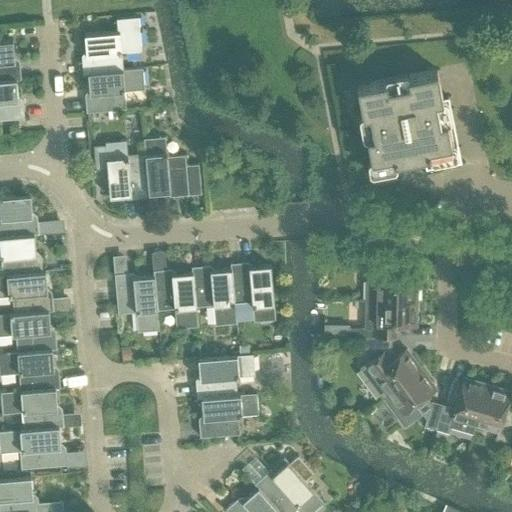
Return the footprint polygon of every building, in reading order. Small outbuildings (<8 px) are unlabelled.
[(121,52),(141,50),(138,18),(117,20),(118,32),(84,34),(86,61),(82,61),(83,74),(88,74),(88,73),(123,70),(123,69),(121,52)] [(0,80),(16,80),(21,80),(20,67),(15,68),(13,41),(0,41),(0,80)] [(124,91),(144,89),(143,68),(123,69),(123,70),(88,73),(88,74),(90,100),(85,101),(86,112),(87,112),(98,111),(126,109),(124,91)] [(448,97),(442,98),(436,70),(357,86),(373,166),(423,156),(425,169),(461,162),(448,97)] [(18,106),(16,80),(0,80),(0,119),(24,118),(23,105),(18,106)] [(99,121),(98,111),(87,112),(88,122),(99,121)] [(165,136),(144,138),(145,152),(145,158),(146,158),(149,193),(175,190),(176,195),(201,193),(198,164),(186,165),(185,155),(167,156),(165,136)] [(105,144),(93,145),(95,170),(107,169),(109,196),(136,194),(137,199),(150,198),(149,193),(146,158),(145,158),(145,152),(128,154),(126,140),(105,142),(105,144)] [(37,221),(32,221),(30,195),(0,197),(0,235),(34,233),(34,234),(38,233),(37,221)] [(36,260),(34,234),(34,233),(0,235),(0,257),(1,258),(2,275),(42,272),(42,271),(41,259),(36,260)] [(270,264),(243,266),(243,262),(230,263),(230,267),(231,267),(234,303),(252,301),(254,321),(275,319),(270,264)] [(365,281),(365,300),(416,301),(417,276),(393,276),(393,264),(366,264),(366,273),(370,276),(365,281)] [(230,267),(205,270),(205,265),(192,266),(192,271),(193,271),(195,306),(196,306),(213,304),(215,324),(236,323),(234,303),(231,267),(230,267)] [(192,271),(167,273),(166,269),(153,270),(153,274),(154,274),(157,310),(157,309),(175,308),(176,328),(198,326),(196,306),(195,306),(193,271),(192,271)] [(52,297),(47,298),(45,270),(42,271),(42,272),(2,275),(0,274),(0,296),(12,296),(13,313),(48,310),(48,311),(53,310),(52,297)] [(153,274),(127,277),(127,272),(114,273),(118,313),(136,311),(137,331),(159,329),(157,309),(157,310),(154,274),(153,274)] [(348,327),(348,336),(366,337),(366,336),(392,337),(392,325),(416,326),(416,301),(365,300),(364,308),(364,327),(348,327)] [(50,336),(48,311),(48,310),(13,313),(0,313),(0,335),(15,334),(17,351),(17,352),(52,349),(56,349),(55,336),(50,336)] [(379,354),(361,367),(373,383),(383,397),(388,393),(421,368),(407,349),(394,359),(387,349),(391,349),(392,337),(366,336),(366,337),(366,349),(374,349),(379,354)] [(54,375),(52,349),(17,352),(17,351),(0,352),(0,374),(19,373),(20,390),(20,391),(55,387),(55,388),(60,388),(59,374),(54,375)] [(235,377),(254,375),(253,353),(198,358),(200,385),(196,385),(197,398),(202,397),(236,394),(235,377)] [(388,393),(383,397),(389,404),(404,425),(422,412),(427,419),(425,426),(436,429),(443,405),(432,401),(430,408),(423,398),(436,389),(421,368),(388,393)] [(475,425),(487,385),(464,378),(455,408),(443,405),(436,429),(449,433),(451,426),(473,433),(476,425),(475,425)] [(511,417),(504,415),(510,392),(487,385),(475,425),(476,425),(497,431),(495,439),(507,443),(511,427),(511,417)] [(57,413),(55,388),(55,387),(20,391),(20,390),(0,392),(2,413),(22,412),(24,429),(58,426),(58,427),(63,426),(62,413),(57,413)] [(238,415),(258,414),(256,392),(236,394),(202,397),(204,423),(199,424),(200,437),(240,434),(238,415)] [(60,452),(58,427),(58,426),(24,429),(0,430),(0,452),(19,451),(21,468),(67,465),(66,452),(60,452)] [(264,475),(254,483),(257,487),(279,511),(312,511),(324,502),(305,481),(314,473),(298,455),(289,463),(287,461),(284,457),(264,475)] [(38,511),(38,502),(33,503),(31,476),(0,478),(0,511),(38,511)] [(279,511),(257,487),(238,504),(235,500),(225,509),(227,511),(279,511)]
